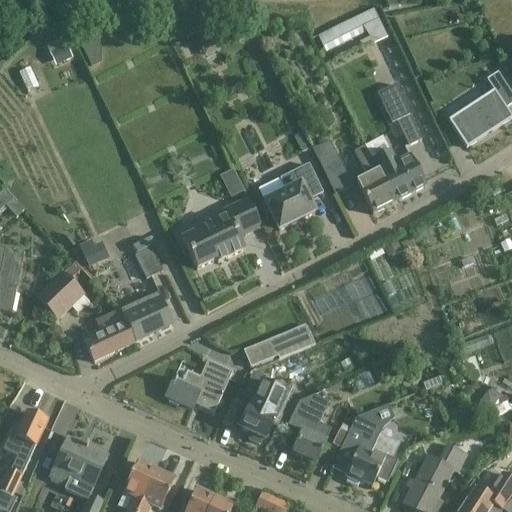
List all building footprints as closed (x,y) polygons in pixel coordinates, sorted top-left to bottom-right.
[(373,12),(318,39),(323,50),(378,23),(373,12)] [(486,83),(493,94),(448,123),(466,151),(511,121),(511,120),(506,111),(511,106),(511,97),(498,75),(486,83)] [(411,116),(426,109),(411,76),(396,83),(411,116)] [(396,125),(408,150),(421,143),(394,88),(376,96),(391,127),(396,125)] [(311,152),(334,198),(352,190),(329,144),(311,152)] [(353,154),(366,180),(356,185),(372,218),(399,204),(382,172),(377,174),(373,164),(372,164),(371,162),(364,149),(353,154)] [(390,153),(371,162),(372,164),(373,164),(377,174),(382,172),(399,204),(426,190),(409,158),(396,165),(390,153)] [(264,205),(278,234),(293,227),(299,224),(314,216),(308,204),(322,197),(308,168),(279,182),(285,195),(264,205)] [(0,195),(0,213),(6,208),(16,220),(25,212),(5,191),(0,195)] [(181,242),(196,274),(216,264),(217,267),(244,254),(238,242),(261,231),(247,202),(223,214),(226,220),(181,242)] [(0,313),(11,315),(24,255),(0,249),(0,313)] [(162,275),(151,251),(134,259),(146,283),(162,275)] [(271,262),(276,276),(292,271),(287,257),(271,262)] [(38,301),(58,323),(83,300),(63,278),(38,301)] [(120,314),(124,322),(135,346),(173,328),(158,296),(120,314)] [(135,346),(124,322),(120,314),(100,323),(99,333),(82,341),(93,365),(135,346)] [(305,328),(243,353),(251,371),(279,359),(280,363),(314,349),(305,328)] [(483,348),(502,339),(498,330),(478,339),(483,348)] [(177,382),(174,381),(171,386),(172,387),(166,400),(166,401),(169,402),(169,405),(177,409),(179,406),(192,412),(194,408),(214,416),(232,375),(207,364),(199,380),(186,375),(181,386),(176,384),(177,382)] [(240,430),(240,432),(251,437),(248,442),(259,447),(262,442),(264,444),(277,417),(281,418),(289,400),(285,398),(288,392),(253,376),(242,401),(252,405),(250,410),(250,411),(245,409),(241,418),(245,420),(240,430)] [(299,405),(288,428),(298,433),(293,442),(298,444),(292,456),(315,467),(326,444),(325,444),(331,432),(319,427),(329,405),(314,398),(299,405)] [(7,472),(0,487),(0,511),(1,511),(10,511),(16,502),(12,500),(47,424),(27,415),(15,440),(10,437),(3,454),(17,460),(10,474),(7,472)] [(362,485),(372,490),(375,482),(387,487),(397,465),(390,462),(397,449),(378,440),(382,432),(356,420),(349,437),(342,452),(355,458),(353,463),(345,481),(361,488),(362,485)] [(339,432),(332,448),(342,452),(349,437),(339,432)] [(67,442),(57,460),(48,480),(66,487),(63,492),(86,503),(82,511),(98,511),(102,505),(89,499),(107,460),(87,451),(88,448),(85,447),(83,451),(68,444),(68,443),(67,442)] [(440,511),(443,506),(437,503),(452,474),(456,476),(466,457),(447,447),(437,465),(426,460),(401,508),(408,511),(440,511)] [(126,511),(137,511),(155,474),(156,474),(137,465),(122,496),(131,501),(126,511)] [(155,474),(137,511),(149,511),(151,509),(157,511),(160,511),(174,483),(155,474)] [(504,511),(511,502),(511,483),(501,475),(490,494),(487,499),(475,491),(461,511),(489,511),(493,506),(500,511),(504,511)] [(209,511),(214,501),(196,493),(186,511),(209,511)] [(262,497),(256,510),(259,511),(284,511),(286,509),(262,497)] [(231,511),(233,510),(214,501),(209,511),(231,511)]
